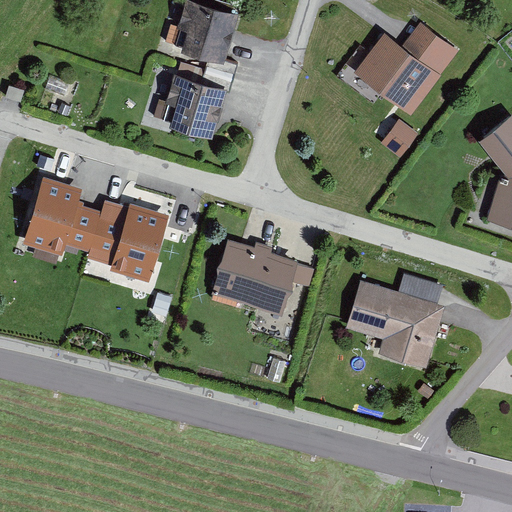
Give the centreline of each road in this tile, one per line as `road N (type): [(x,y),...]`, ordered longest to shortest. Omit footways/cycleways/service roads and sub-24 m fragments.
road 1 (tertiary): [(0,365),(407,465)]
road 2 (residential): [(511,339),(407,465)]
